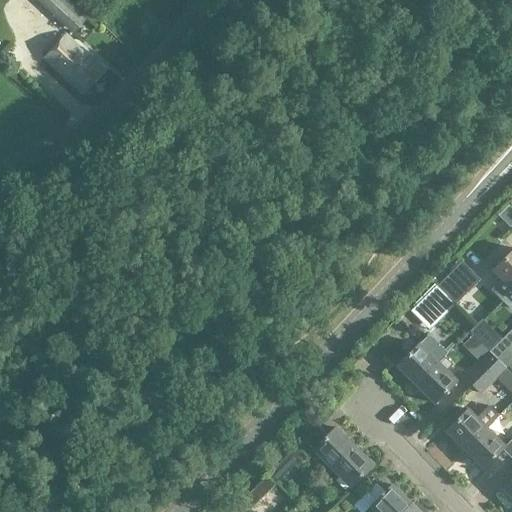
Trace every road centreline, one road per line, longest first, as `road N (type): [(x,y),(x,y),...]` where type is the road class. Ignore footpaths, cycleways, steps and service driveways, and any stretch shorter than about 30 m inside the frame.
road 1 (tertiary): [(183,511),(511,157)]
road 2 (unclassified): [(198,0),(104,108),(0,163)]
road 3 (residential): [(464,511),(359,410)]
